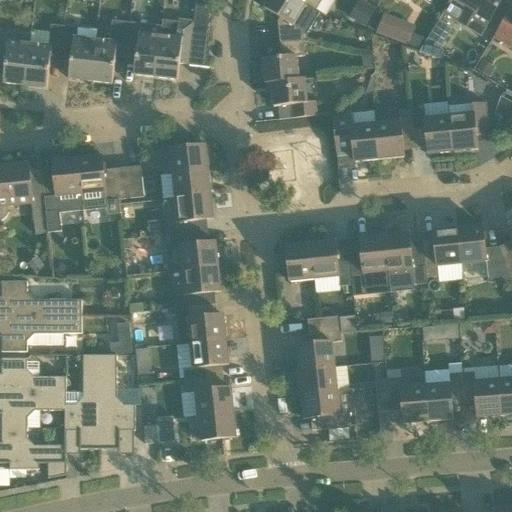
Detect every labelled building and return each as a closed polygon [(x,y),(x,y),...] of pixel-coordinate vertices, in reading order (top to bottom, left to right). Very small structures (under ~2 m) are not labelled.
[(178,21),(178,28),(162,26),(162,27),(156,79),(178,81),(180,58),(191,59),(193,35),(209,37),(209,18),(213,1),(207,0),(196,0),(193,23),(178,21)] [(277,23),(280,44),(304,42),(308,43),(307,34),(320,14),(316,11),(306,5),(306,6),(295,0),(270,0),(265,9),(280,18),(277,23)] [(322,0),(295,0),(306,6),(306,5),(316,11),(322,0)] [(483,33),(489,23),(502,0),(451,0),(443,13),(467,28),(469,25),(483,33)] [(350,20),(367,25),(373,6),(355,1),(350,20)] [(494,38),(511,49),(511,8),(511,9),(494,38)] [(384,14),(376,33),(407,45),(415,26),(384,14)] [(439,20),(426,42),(420,53),(440,58),(444,51),(441,50),(454,28),(439,20)] [(116,51),(126,52),(130,23),(112,21),(109,42),(95,41),(90,82),(112,85),(116,51)] [(134,76),(156,79),(162,27),(130,23),(126,52),(137,53),(134,76)] [(51,55),(61,56),(65,27),(51,26),(49,47),(30,45),(25,87),(47,89),(51,55)] [(90,82),(95,41),(97,31),(78,29),(65,27),(61,56),(71,57),(69,80),(90,82)] [(25,87),(30,45),(31,36),(0,32),(0,67),(5,68),(3,84),(25,87)] [(266,85),(272,84),(299,81),(296,58),(305,57),(304,42),(280,44),(281,58),(263,60),(266,85)] [(371,55),(360,56),(361,69),(372,68),(371,55)] [(305,80),(299,81),(272,84),(274,108),(278,107),(280,121),(317,117),(316,103),(307,103),(305,80)] [(498,127),(509,127),(511,121),(511,102),(502,98),(496,115),(502,118),(498,127)] [(474,114),(449,117),(453,153),(478,150),(476,137),(489,135),(486,104),(473,105),(474,114)] [(428,156),(453,153),(449,117),(425,120),(424,110),(411,111),(415,143),(427,142),(428,156)] [(415,143),(411,111),(399,113),(400,122),(376,125),(379,161),(404,158),(403,144),(415,143)] [(351,117),(333,119),(338,167),(339,167),(338,159),(354,157),(355,163),(379,161),(376,125),(352,127),(351,117)] [(170,150),(173,175),(208,171),(206,147),(170,150)] [(119,201),(116,170),(104,171),(102,157),(78,160),(81,196),(83,212),(84,212),(84,210),(108,207),(108,202),(119,201)] [(81,196),(78,160),(53,162),(54,176),(42,177),(45,209),(58,208),(57,198),(81,196)] [(8,206),(22,205),(32,204),(35,235),(48,234),(45,209),(42,177),(30,178),(29,165),(0,167),(0,222),(2,221),(4,220),(6,219),(7,217),(8,216),(8,214),(9,212),(8,206)] [(128,168),(131,199),(144,198),(141,167),(128,168)] [(131,199),(128,168),(116,170),(119,201),(131,199)] [(175,199),(211,195),(208,171),(173,175),(175,199)] [(168,224),(169,236),(201,233),(200,221),(214,220),(211,195),(175,199),(178,223),(168,224)] [(483,227),(458,229),(462,265),(486,263),(488,284),(511,281),(502,255),(486,256),(483,227)] [(462,265),(458,229),(433,232),(435,245),(423,247),(426,279),(438,277),(437,268),(462,265)] [(511,247),(502,255),(511,281),(511,280),(511,231),(508,235),(511,241),(511,247)] [(202,245),(201,233),(169,236),(171,249),(180,248),(183,272),(219,268),(216,243),(202,245)] [(384,237),(388,273),(390,288),(426,284),(426,279),(423,247),(411,248),(409,234),(384,237)] [(388,273),(384,237),(360,240),(361,253),(349,254),(352,286),(365,285),(364,275),(388,273)] [(311,245),(315,281),(339,278),(340,288),(352,286),(349,254),(337,256),(335,242),(311,245)] [(315,281),(311,245),(286,247),(290,283),(315,281)] [(221,293),(219,268),(183,272),(185,296),(176,297),(177,309),(209,306),(208,294),(221,293)] [(0,297),(0,317),(82,318),(82,301),(35,301),(27,293),(27,283),(2,283),(2,298),(0,297)] [(209,306),(177,309),(169,310),(169,318),(178,318),(178,321),(188,320),(190,345),(226,341),(224,316),(210,318),(209,306)] [(82,318),(0,317),(0,337),(2,338),(2,353),(27,353),(27,342),(35,335),(82,335),(82,318)] [(308,321),(309,333),(341,330),(339,318),(308,321)] [(120,343),(110,344),(111,355),(132,353),(129,324),(118,325),(120,343)] [(297,347),(299,371),(335,367),(335,365),(345,364),(342,343),(341,330),(309,333),(310,345),(297,347)] [(229,365),(226,341),(190,345),(193,369),(183,370),(185,382),(216,379),(215,367),(229,365)] [(135,352),(136,360),(151,359),(150,351),(135,352)] [(80,451),(100,451),(100,356),(83,356),(83,399),(76,406),(66,406),(66,429),(66,432),(80,432),(80,451)] [(117,356),(100,356),(100,451),(120,451),(120,432),(134,432),(135,432),(135,406),(125,406),(117,399),(117,356)] [(0,394),(66,395),(66,378),(35,378),(27,371),(27,360),(2,360),(2,375),(0,375),(0,394)] [(299,371),(302,396),(338,392),(335,367),(299,371)] [(387,372),(387,380),(388,380),(390,412),(403,411),(404,425),(428,423),(425,387),(401,389),(400,379),(400,371),(387,372)] [(477,419),(502,417),(499,381),(475,383),(474,373),(462,374),(464,406),(476,405),(477,419)] [(452,407),(464,406),(462,374),(449,375),(450,385),(425,387),(428,423),(453,421),(452,407)] [(218,390),(216,379),(185,382),(186,394),(195,393),(198,417),(234,414),(231,389),(218,390)] [(511,379),(499,381),(502,417),(511,415),(511,379)] [(378,413),(390,412),(388,380),(387,380),(375,381),(378,413)] [(353,390),(338,392),(302,396),(304,420),(318,419),(319,430),(313,431),(313,432),(351,428),(350,415),(355,415),(353,390)] [(2,429),(27,429),(27,419),(35,412),(65,412),(65,429),(66,429),(66,406),(66,395),(0,394),(0,414),(2,415),(2,429)] [(234,414),(198,417),(200,442),(206,441),(208,457),(220,456),(218,440),(236,438),(234,414)] [(175,443),(173,418),(158,419),(158,426),(159,444),(175,443)] [(158,426),(144,427),(145,446),(159,444),(158,426)] [(66,429),(65,429),(65,447),(35,447),(27,439),(27,429),(2,429),(2,444),(0,443),(0,464),(10,464),(10,469),(10,471),(39,471),(39,469),(38,469),(38,465),(48,464),(48,479),(66,476),(66,447),(66,432),(66,429)]
